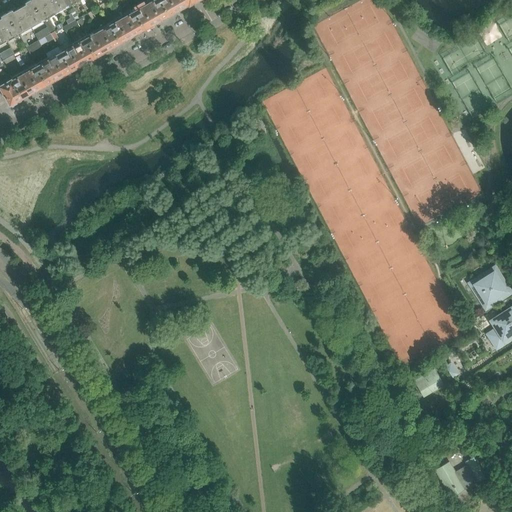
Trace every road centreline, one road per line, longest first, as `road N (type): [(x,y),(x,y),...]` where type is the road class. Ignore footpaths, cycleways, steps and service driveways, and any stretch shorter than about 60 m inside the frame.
road 1 (residential): [(3,130),(236,0)]
road 2 (secondary): [(160,511),(43,317)]
